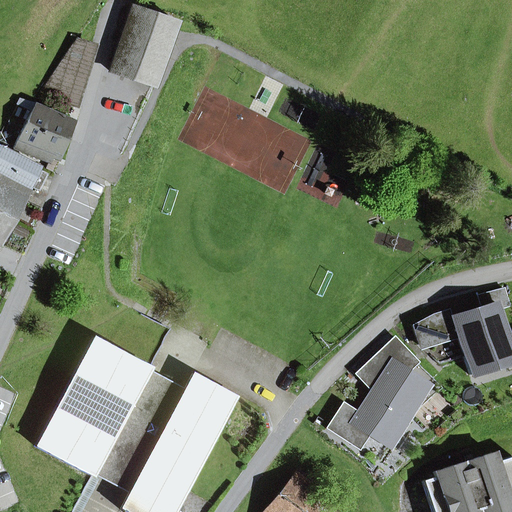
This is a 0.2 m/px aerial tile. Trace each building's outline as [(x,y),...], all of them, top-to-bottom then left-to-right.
[(132,6),(109,72),(152,87),(175,21),(132,6)] [(65,56),(87,63),(92,47),(75,42),(65,56)] [(41,94),(74,104),(87,63),(65,56),(41,94)] [(32,157),(36,149),(51,155),(54,156),(69,123),(32,107),(14,149),(32,157)] [(36,169),(37,167),(0,147),(0,212),(9,217),(19,197),(7,190),(12,180),(26,188),(36,169)] [(32,157),(47,163),(51,155),(36,149),(32,157)] [(32,188),(38,191),(46,175),(36,169),(26,188),(12,180),(7,190),(19,197),(22,192),(28,195),(32,188)] [(0,233),(1,232),(8,218),(9,217),(0,212),(0,233)] [(1,232),(8,237),(16,222),(8,218),(1,232)] [(429,331),(453,324),(456,333),(469,376),(511,362),(511,357),(497,310),(509,306),(503,289),(476,296),(480,309),(451,318),(448,310),(432,315),(412,326),(418,346),(432,341),(429,331)] [(98,463),(141,381),(147,370),(169,329),(129,308),(109,346),(92,338),(34,447),(91,477),(92,475),(98,463)] [(432,341),(456,333),(453,324),(429,331),(432,341)] [(409,373),(419,363),(395,337),(376,354),(388,366),(391,361),(409,373)] [(388,449),(429,386),(409,373),(391,361),(388,366),(376,354),(360,369),(375,385),(371,393),(357,413),(342,404),(326,429),(347,442),(356,428),(369,436),(388,449)] [(371,393),(375,385),(360,369),(354,375),(371,393)] [(178,400),(184,389),(147,370),(141,381),(178,400)] [(178,400),(141,381),(98,463),(135,482),(128,494),(120,509),(124,511),(173,511),(235,397),(192,374),(184,389),(178,400)] [(347,442),(359,451),(369,436),(356,428),(347,442)] [(511,511),(511,456),(494,463),(491,453),(432,472),(434,477),(420,481),(430,511),(511,511)] [(128,494),(135,482),(98,463),(92,475),(128,494)] [(296,473),(263,511),(326,511),(333,504),(296,473)]
